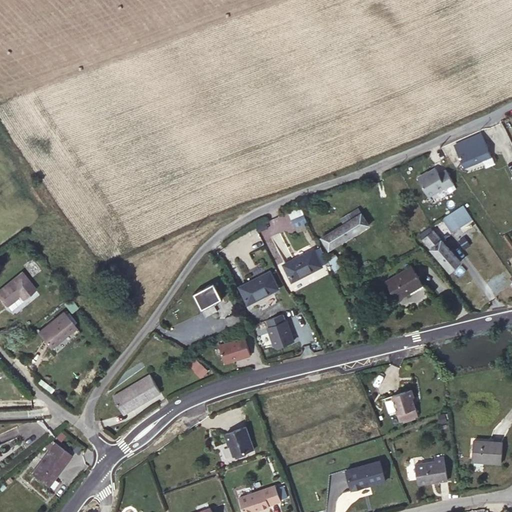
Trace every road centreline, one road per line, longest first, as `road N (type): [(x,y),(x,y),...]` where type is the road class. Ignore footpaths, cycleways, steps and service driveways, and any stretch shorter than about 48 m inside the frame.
road 1 (residential): [(86,427),(96,395),(204,243),(255,208),(419,150),(511,107)]
road 2 (tertiary): [(108,461),(160,417),(226,384),(511,316)]
